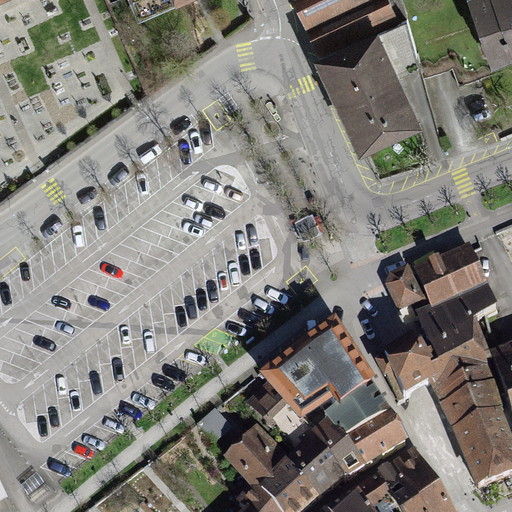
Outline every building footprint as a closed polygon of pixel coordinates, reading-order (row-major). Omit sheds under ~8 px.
[(130,0),(140,24),(202,0),(130,0)] [(306,0),(299,4),(367,154),(421,130),(381,40),(403,31),(388,0),(306,0)] [(511,0),(474,0),(499,66),(511,61),(511,0)] [(331,227),(313,236),(322,255),(340,246),(331,227)] [(424,283),(436,314),(495,290),(481,258),(424,283)] [(436,314),(424,283),(415,286),(410,273),(391,281),(389,297),(397,316),(410,310),(415,322),(436,314)] [(431,405),(496,377),(477,336),(511,323),(511,320),(495,290),(436,314),(415,322),(436,362),(423,369),(435,395),(430,399),(431,405)] [(347,424),(385,403),(335,334),(274,383),(298,409),(325,439),(347,424)] [(430,399),(435,395),(423,369),(420,361),(426,358),(422,349),(384,366),(404,411),(420,404),(430,399)] [(496,377),(431,405),(439,420),(503,395),(496,377)] [(503,395),(439,420),(453,443),(511,417),(503,395)] [(347,424),(369,448),(405,431),(385,403),(347,424)] [(325,439),(298,409),(273,433),(300,460),(325,439)] [(214,416),(198,430),(216,452),(232,438),(214,416)] [(453,443),(478,499),(511,485),(511,418),(511,417),(453,443)] [(361,479),(384,471),(369,448),(347,424),(325,439),(361,479)] [(405,431),(369,448),(384,471),(420,452),(405,431)] [(291,468),(253,433),(227,459),(258,491),(262,494),(291,468)] [(325,439),(300,460),(291,468),(325,507),(361,479),(325,439)] [(434,511),(460,511),(427,463),(408,479),(434,511)] [(291,468),(262,494),(281,511),(319,511),(325,507),(291,468)] [(36,472),(21,484),(28,494),(44,482),(36,472)] [(434,511),(408,479),(391,489),(411,511),(434,511)] [(411,511),(391,489),(371,500),(381,511),(411,511)] [(281,511),(262,494),(258,491),(244,507),(250,511),(281,511)] [(381,511),(371,500),(355,511),(381,511)]
